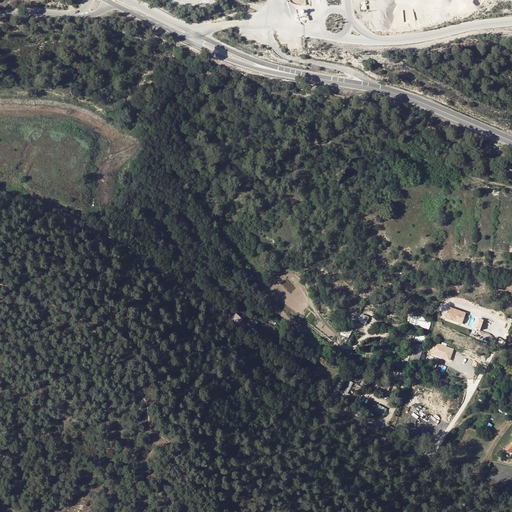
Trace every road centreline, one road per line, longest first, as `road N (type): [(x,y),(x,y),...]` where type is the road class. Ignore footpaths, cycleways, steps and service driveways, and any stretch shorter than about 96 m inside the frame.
road 1 (unclassified): [(0,194),(62,210),(122,242),(331,399),(484,491),(511,497)]
road 2 (tertiary): [(511,139),(399,93),(303,75)]
road 3 (tertiary): [(107,0),(221,57),(303,75)]
road 4 (tertiary): [(303,75),(129,0)]
